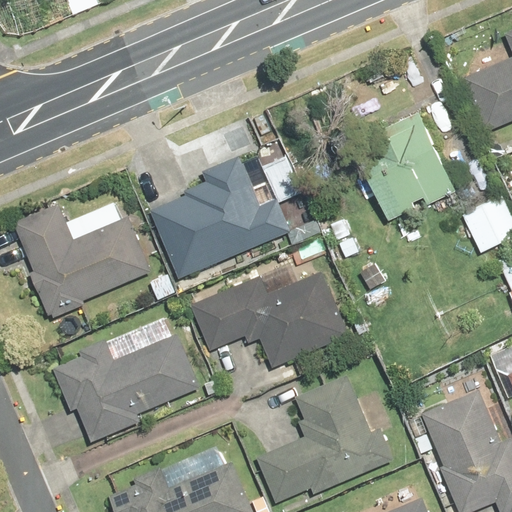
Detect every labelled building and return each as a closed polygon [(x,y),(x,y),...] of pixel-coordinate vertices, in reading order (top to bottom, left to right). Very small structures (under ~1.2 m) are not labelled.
[(511,45),(511,55),(465,75),(487,128),(511,118),(511,28),(506,31),(511,45)] [(418,111),(352,143),(388,218),(415,205),(413,201),(424,196),(427,203),(456,189),(418,111)] [(187,194),(150,209),(177,275),(290,229),(276,195),(259,202),(239,154),(202,169),(206,178),(184,187),(187,194)] [(511,218),(502,197),(462,216),(481,256),(511,241),(511,218)] [(150,270),(128,215),(73,237),(58,200),(13,219),(33,268),(30,269),(48,313),(51,312),(53,315),(84,303),(81,298),(150,270)] [(511,257),(498,264),(511,292),(511,257)] [(349,332),(323,269),(268,291),(261,274),(191,302),(211,350),(246,335),(249,340),(261,335),(272,363),(349,332)] [(148,282),(150,286),(142,289),(147,299),(154,296),(155,299),(174,291),(167,274),(148,282)] [(200,386),(177,331),(114,357),(106,338),(79,349),(81,355),(54,366),(71,408),(77,405),(91,439),(140,419),(137,412),(200,386)] [(255,459),(277,511),(280,511),(393,465),(355,375),(298,399),(313,435),(255,459)] [(501,440),(479,387),(422,410),(443,461),(437,463),(457,511),(461,511),(496,498),(501,511),(504,511),(511,509),(511,511),(511,438),(511,436),(501,440)] [(159,463),(105,485),(115,511),(252,511),(232,464),(170,490),(159,463)] [(432,511),(427,500),(398,511),(432,511)]
